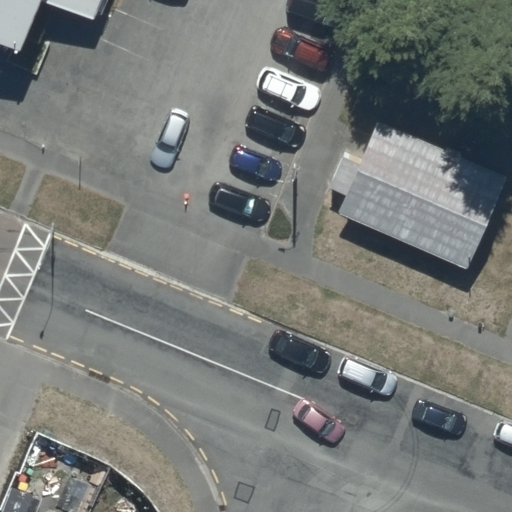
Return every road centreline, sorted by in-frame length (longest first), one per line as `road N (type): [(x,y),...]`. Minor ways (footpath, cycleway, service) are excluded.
road 1 (residential): [(353,420),(0,274)]
road 2 (residential): [(511,485),(353,420)]
